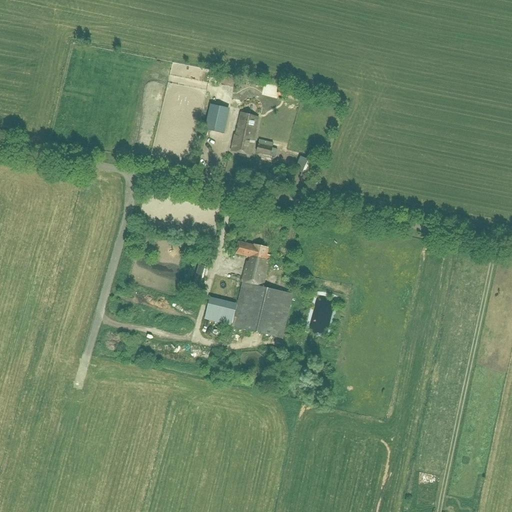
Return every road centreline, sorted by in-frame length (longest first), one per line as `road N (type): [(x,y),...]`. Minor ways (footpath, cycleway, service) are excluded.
road 1 (unclassified): [(492,241),(137,173)]
road 2 (unclassified): [(40,511),(137,173)]
road 3 (unclassified): [(439,511),(492,241)]
road 4 (unclassified): [(137,173),(0,146)]
